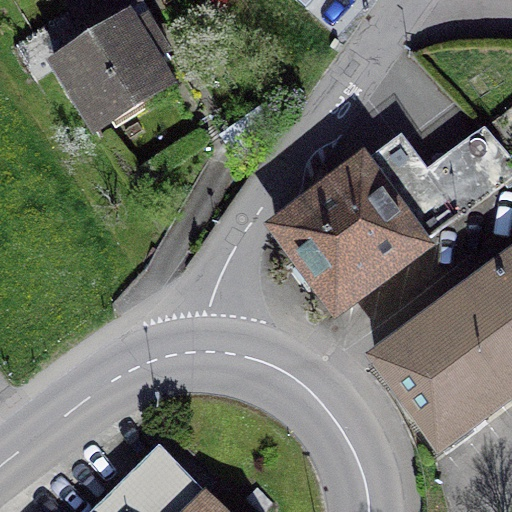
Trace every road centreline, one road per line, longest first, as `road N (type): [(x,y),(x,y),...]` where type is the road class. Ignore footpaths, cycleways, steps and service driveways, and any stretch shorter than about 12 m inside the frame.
road 1 (residential): [(403,0),(232,242),(190,350)]
road 2 (secondary): [(190,350),(250,355),(331,407),(369,484),(370,511)]
road 3 (secondary): [(0,467),(131,370),(190,350)]
